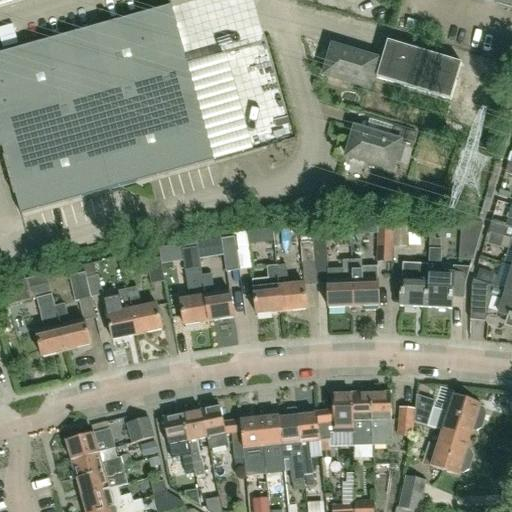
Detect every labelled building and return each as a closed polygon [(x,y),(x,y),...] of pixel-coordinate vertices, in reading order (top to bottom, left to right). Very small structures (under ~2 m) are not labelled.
[(511,0),(480,0),(511,9),(511,0)] [(0,139),(21,215),(215,161),(171,6),(0,53),(0,139)] [(388,41),(377,78),(377,79),(451,101),(462,64),(388,41)] [(382,61),(333,47),(324,75),(370,89),(373,77),(377,78),(382,61)] [(370,103),(367,116),(388,120),(390,107),(370,103)] [(390,139),(355,128),(347,157),(392,170),(401,142),(414,146),(418,134),(394,127),(390,139)] [(255,146),(289,142),(288,129),(254,133),(255,146)] [(392,251),(392,221),(378,221),(377,263),(391,264),(392,251)] [(407,221),(392,221),(392,251),(406,252),(407,221)] [(350,223),(340,224),(340,235),(350,235),(350,223)] [(493,223),(490,234),(504,238),(507,227),(493,223)] [(465,224),(463,260),(475,260),(485,225),(465,224)] [(300,232),(302,263),(315,262),(313,227),(305,228),(306,231),(300,232)] [(325,227),(313,227),(315,262),(327,261),(325,227)] [(504,238),(490,234),(487,245),(500,249),(504,238)] [(234,236),(239,271),(250,269),(246,235),(234,236)] [(239,271),(234,236),(222,237),(226,272),(239,271)] [(183,261),(182,250),(198,248),(197,243),(176,246),(178,262),(183,261)] [(201,276),(202,276),(198,248),(182,250),(183,261),(189,299),(180,300),(184,326),(209,322),(201,276)] [(428,272),(426,308),(452,310),(453,298),(465,299),(466,285),(471,268),(454,266),(454,273),(441,273),(443,249),(431,249),(430,272),(428,272)] [(164,282),(160,259),(146,261),(151,285),(164,282)] [(354,307),(352,260),(343,261),(343,270),(328,270),(329,308),(354,307)] [(352,260),(354,307),(379,306),(378,267),(362,268),(361,260),(352,260)] [(401,306),(426,308),(428,272),(429,264),(404,263),(401,306)] [(282,312),(307,309),(304,283),(289,284),(286,264),(277,266),(282,312)] [(282,312),(277,266),(267,267),(268,279),(253,281),(253,289),(256,315),(282,312)] [(480,270),(476,281),(511,291),(511,274),(510,281),(493,275),(493,274),(480,270)] [(92,298),(85,272),(69,276),(75,302),(92,298)] [(36,333),(43,358),(67,352),(56,307),(55,307),(46,274),(25,279),(31,301),(36,299),(44,331),(36,333)] [(211,274),(202,276),(201,276),(209,322),(234,318),(230,292),(214,295),(211,274)] [(98,276),(87,279),(92,298),(103,296),(98,276)] [(511,291),(476,281),(473,286),(471,321),(486,322),(493,298),(504,302),(500,315),(511,318),(509,326),(511,326),(511,291)] [(128,290),(138,335),(163,329),(157,304),(142,308),(137,287),(128,290)] [(138,335),(128,290),(119,291),(124,312),(108,315),(114,340),(138,335)] [(65,305),(56,307),(67,352),(92,345),(86,321),(70,325),(65,305)] [(373,446),(372,393),(353,394),(353,435),(353,445),(354,445),(354,447),(373,446)] [(390,393),(372,393),(373,446),(391,446),(390,393)] [(322,460),(332,459),(329,437),(353,435),(353,394),(333,394),(335,412),(318,413),(321,442),(322,460)] [(435,402),(416,395),(414,423),(442,432),(470,440),(473,430),(476,431),(482,428),(487,414),(484,408),(481,407),(481,405),(453,396),(448,413),(433,409),(435,402)] [(220,407),(201,411),(207,437),(209,451),(228,447),(225,434),(227,433),(231,433),(234,460),(245,458),(241,422),(224,423),(220,407)] [(288,417),(279,418),(284,460),(290,460),(292,483),(305,482),(304,476),(298,416),(297,416),(296,408),(287,409),(288,417)] [(412,432),(414,410),(400,409),(398,431),(412,432)] [(201,411),(183,415),(192,461),(194,471),(196,477),(204,475),(197,439),(207,437),(201,411)] [(318,413),(298,416),(304,476),(313,475),(309,443),(319,442),(321,442),(318,413)] [(192,461),(183,415),(164,419),(169,446),(179,444),(185,473),(194,471),(192,461)] [(128,424),(133,444),(155,438),(149,418),(128,424)] [(284,460),(279,418),(260,420),(266,475),(268,493),(279,492),(277,461),(284,460)] [(260,420),(241,422),(245,458),(246,467),(247,476),(253,476),(266,475),(260,420)] [(72,461),(99,454),(115,449),(110,429),(67,441),(72,461)] [(470,440),(442,432),(438,445),(431,443),(424,464),(459,475),(460,472),(463,473),(469,470),(474,456),(471,450),(467,449),(470,440)] [(153,443),(143,446),(146,457),(156,454),(153,443)] [(99,454),(72,461),(77,478),(123,465),(121,458),(102,463),(99,454)] [(156,458),(147,461),(150,469),(159,467),(156,458)] [(245,458),(234,460),(235,468),(246,467),(245,458)] [(123,465),(77,478),(82,497),(118,487),(127,485),(125,474),(126,474),(123,465)] [(313,476),(305,477),(305,482),(306,487),(314,486),(313,476)] [(406,477),(399,509),(415,511),(419,511),(426,482),(406,477)] [(160,495),(167,493),(166,492),(164,482),(151,485),(154,496),(160,495)] [(118,487),(82,497),(86,511),(100,511),(134,503),(131,494),(121,497),(118,487)] [(197,490),(185,492),(185,497),(199,506),(197,490)] [(207,511),(208,511),(222,511),(219,498),(205,501),(207,511)] [(268,498),(253,500),(253,511),(268,511),(269,511),(268,498)] [(134,503),(100,511),(143,511),(151,510),(148,499),(134,503)]
